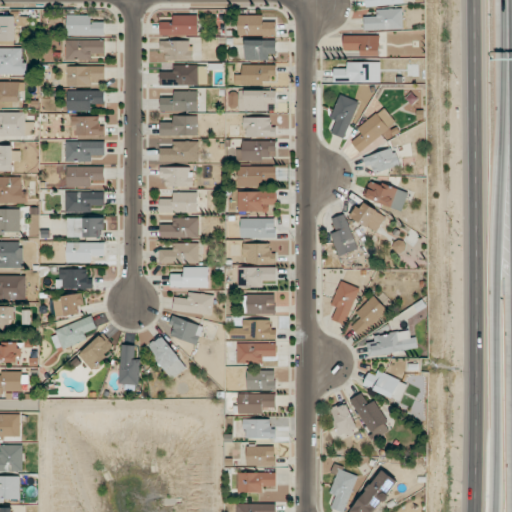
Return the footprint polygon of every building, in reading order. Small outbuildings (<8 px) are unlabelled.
[(364,17),(365,30),(403,29),(403,8),(377,9),(377,16),(364,17)] [(0,41),(16,42),(16,26),(27,26),(27,16),(0,15),(0,41)] [(92,15),(68,15),(67,35),(105,35),(105,22),(92,21),(92,15)] [(198,35),(198,15),(173,15),(173,22),(160,22),(160,35),(198,35)] [(264,15),(239,15),(239,35),(277,34),(277,21),(264,22),(264,15)] [(380,56),(380,35),(344,35),(344,51),(361,50),(361,56),(380,56)] [(66,60),(97,60),(97,54),(105,54),(105,40),(66,39),(66,60)] [(245,40),(246,60),(273,59),(273,39),(245,40)] [(192,40),(160,41),(161,51),(166,51),(166,60),(192,60),(192,40)] [(0,47),(0,74),(24,74),(23,47),(0,47)] [(334,81),(380,82),(381,62),(347,61),(347,68),(334,68),(334,81)] [(207,65),(174,65),(174,71),(160,71),(161,85),(207,85),(207,65)] [(276,65),(242,65),(242,74),(235,74),(235,83),(276,83),(276,65)] [(67,85),(104,85),(104,66),(67,66),(67,85)] [(0,104),(21,105),(20,92),(25,92),(25,81),(0,81),(0,104)] [(67,110),(92,111),(92,104),(105,104),(105,90),(68,90),(67,110)] [(240,111),(268,110),(268,104),(276,104),(276,90),(239,90),(240,111)] [(174,91),(174,97),(160,97),(161,111),(199,110),(198,91),(174,91)] [(331,133),(344,138),(359,101),(340,94),(331,118),(336,120),(331,133)] [(362,133),(352,141),(360,152),(385,133),(386,134),(398,125),(384,108),(358,128),(362,133)] [(0,134),(27,135),(26,112),(0,112),(0,134)] [(160,136),(198,135),(198,115),(173,115),(173,121),(160,122),(160,136)] [(99,116),(72,116),(72,135),(105,135),(105,126),(98,126),(99,116)] [(272,117),(245,117),(245,136),(276,137),(276,126),(272,126),(272,117)] [(237,160),(276,161),(276,141),(243,140),(243,149),(238,149),(237,160)] [(92,161),(92,155),(105,155),(105,141),(66,141),(66,161),(92,161)] [(160,161),(200,161),(199,141),(174,141),(174,148),(160,148),(160,161)] [(21,147),(0,146),(0,170),(13,171),(14,160),(21,161),(21,147)] [(372,175),(400,165),(393,147),(366,157),(372,175)] [(277,185),(276,166),(238,167),(239,186),(277,185)] [(105,167),(68,167),(67,186),(91,187),(91,179),(105,179),(105,167)] [(193,167),(162,167),(162,186),(192,186),(193,167)] [(24,176),(0,176),(0,202),(24,202),(24,176)] [(365,196),(401,212),(409,194),(372,179),(365,196)] [(66,212),(92,212),(92,206),(105,205),(105,191),(66,192),(66,212)] [(239,191),(238,211),(269,211),(269,204),(276,205),(276,192),(239,191)] [(197,192),(173,192),(174,198),(160,199),(160,213),(198,212),(197,192)] [(387,215),(361,201),(352,218),(377,232),(387,215)] [(20,208),(0,208),(0,232),(21,232),(20,208)] [(332,219),(337,231),(331,233),(339,256),(358,249),(345,214),(332,219)] [(67,237),(104,237),(104,217),(67,218),(67,237)] [(200,217),(174,218),(174,224),(161,224),(161,238),(200,238),(200,217)] [(241,238),(276,237),(275,218),(241,219),(241,238)] [(24,242),(0,241),(0,267),(23,268),(24,242)] [(67,262),(92,263),(92,256),(105,256),(105,242),(67,242),(67,262)] [(160,249),(160,264),(200,263),(199,243),(174,243),(174,249),(160,249)] [(271,243),(245,243),(245,263),(277,262),(276,252),(271,252),(271,243)] [(171,288),(209,287),(209,267),(184,267),(184,273),(171,274),(171,288)] [(238,287),(263,287),(263,280),(277,280),(277,267),(239,267),(238,287)] [(89,269),(59,269),(59,288),(89,288),(89,269)] [(0,298),(25,299),(26,276),(0,275),(0,289),(0,298)] [(333,320),(347,324),(359,287),(340,281),(332,305),(337,306),(333,320)] [(81,313),(80,306),(86,304),(83,292),(59,297),(61,307),(56,308),(58,317),(81,313)] [(188,298),(175,297),(174,310),(212,315),(215,295),(189,292),(188,298)] [(276,294),(246,294),(246,313),(275,314),(276,294)] [(356,313),(361,317),(351,327),(362,337),(388,310),(373,295),(356,313)] [(197,345),(204,327),(174,315),(170,325),(175,327),(172,335),(197,345)] [(88,339),(86,333),(97,328),(93,316),(51,332),(58,350),(88,339)] [(230,338),(276,339),(277,329),(270,329),(270,320),(243,319),(243,328),(230,327),(230,338)] [(367,342),(369,356),(418,349),(416,337),(410,337),(409,330),(374,335),(374,341),(367,342)] [(79,355),(92,369),(115,347),(102,333),(79,355)] [(187,367),(162,335),(148,347),(173,378),(187,367)] [(0,363),(19,364),(19,343),(0,342),(0,363)] [(277,343),(237,343),(238,363),(264,363),(264,356),(277,356),(277,343)] [(120,386),(139,387),(140,359),(135,359),(135,345),(121,345),(120,386)] [(407,385),(372,367),(363,384),(399,402),(407,385)] [(248,390),(276,389),(276,370),(247,370),(248,390)] [(22,372),(0,371),(0,392),(22,393),(22,372)] [(276,393),(238,394),(239,414),(263,413),(263,408),(277,407),(276,393)] [(351,399),(375,439),(391,429),(374,401),(369,404),(362,393),(351,399)] [(342,437),(358,430),(346,401),(330,408),(342,437)] [(0,437),(21,437),(21,413),(0,414),(0,437)] [(271,419),(245,419),(245,437),(274,438),(274,428),(271,428),(271,419)] [(0,470),(24,471),(23,445),(0,444),(0,470)] [(276,446),(247,446),(247,466),(276,466),(276,446)] [(337,474),(330,493),(336,495),(332,507),(344,511),(359,474),(335,465),(332,472),(337,474)] [(373,511),(397,480),(381,469),(350,511),(373,511)] [(276,472),(238,473),(238,493),(263,492),(263,486),(276,486),(276,472)] [(21,476),(0,475),(0,500),(20,500),(21,476)]
